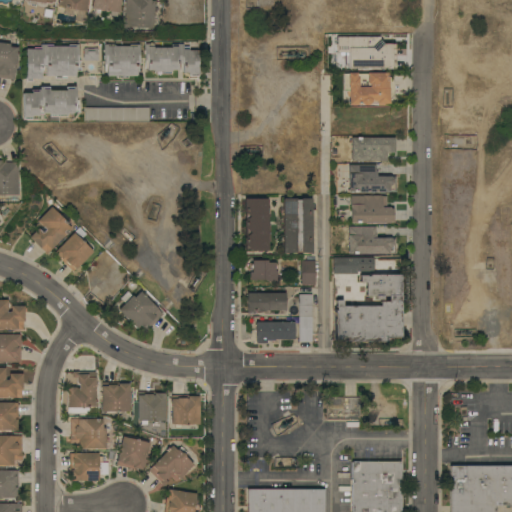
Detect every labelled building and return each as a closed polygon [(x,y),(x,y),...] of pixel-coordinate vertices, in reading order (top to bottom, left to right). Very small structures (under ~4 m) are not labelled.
[(86,0),(85,11),(64,8),(64,7),(57,6),(58,0),(86,0)] [(91,0),(119,0),(118,13),(117,13),(117,18),(108,17),(109,12),(100,10),(99,14),(99,15),(94,14),(93,13),(94,9),(90,9),(91,0)] [(124,26),(125,0),(151,0),(151,1),(154,1),(153,28),(124,26)] [(379,36),(336,37),(336,53),(347,53),(348,68),(394,68),(394,44),(379,44),(379,36)] [(14,80),(0,77),(0,42),(10,44),(9,47),(18,48),(14,80)] [(107,64),(104,64),(104,44),(114,44),(114,46),(129,46),(129,45),(139,45),(139,64),(137,64),(137,76),(128,76),(128,78),(116,79),(116,76),(107,76),(107,64)] [(171,48),(171,44),(183,44),(183,47),(189,47),(189,50),(198,50),(198,77),(189,77),(189,73),(182,73),(182,64),(178,64),(178,70),(171,70),(171,74),(154,74),(154,71),(147,70),(147,61),(145,61),(145,44),(154,44),(154,48),(171,48)] [(33,49),(33,48),(41,48),(41,45),(53,45),(53,47),(68,47),(68,45),(78,45),(78,68),(80,68),(80,71),(75,71),(75,77),(66,77),(66,78),(55,78),(55,77),(45,77),(45,73),(41,73),(41,79),(32,79),(32,81),(25,81),(26,49),(33,49)] [(98,61),(83,61),(83,48),(87,48),(87,49),(94,49),(94,48),(98,48),(98,61)] [(349,97),(348,97),(347,96),(347,92),(342,92),(343,75),(348,75),(348,73),(357,73),(357,74),(367,74),(367,72),(388,73),(388,78),(390,77),(393,81),(394,85),(394,88),(394,92),(392,97),(390,101),(390,106),(378,106),(378,104),(374,104),(374,105),(352,106),(352,105),(349,105),(349,97)] [(22,93),(31,93),(31,92),(32,92),(32,91),(38,91),(38,90),(40,90),(40,87),(43,87),(49,87),(49,91),(66,91),(66,88),(73,88),(73,87),(76,87),(76,108),(78,108),(78,112),(73,112),(73,113),(66,113),(66,117),(49,117),(49,113),(43,113),(43,115),(38,115),(38,120),(22,119),(22,93)] [(148,107),(148,122),(83,122),(83,108),(148,107)] [(394,138),(394,153),(386,153),(386,161),(351,161),(351,138),(394,138)] [(18,162),(18,195),(0,195),(0,160),(5,160),(5,162),(18,162)] [(375,165),(375,171),(376,171),(376,176),(395,176),(395,193),(387,193),(387,192),(348,192),(348,165),(375,165)] [(350,196),(362,196),(362,195),(380,195),(380,196),(386,196),(386,208),(389,208),(394,208),(393,223),(388,223),(350,223),(350,196)] [(268,251),(244,251),(244,199),(268,199),(268,251)] [(311,254),(282,254),(282,200),(299,200),(299,199),(311,199),(311,254)] [(51,207),(61,216),(62,215),(63,215),(68,219),(68,221),(66,224),(71,229),(51,248),(51,249),(46,254),(40,248),(40,249),(29,237),(38,228),(41,231),(43,231),(45,230),(37,221),(51,207)] [(375,227),(375,233),(376,233),(376,238),(395,238),(395,254),(386,254),(348,254),(348,227),(375,227)] [(92,252),(72,272),(59,259),(60,258),(55,252),(74,233),(92,252)] [(373,258),(373,272),(356,272),(356,274),(332,274),(332,258),(373,258)] [(249,272),(250,272),(250,264),(252,264),(251,261),(266,260),(266,263),(274,263),(276,263),(276,271),(276,282),(266,282),(266,280),(249,280),(249,272)] [(314,261),(314,285),(301,286),(300,261),(314,261)] [(399,337),(383,337),(383,341),(334,341),(334,311),(335,311),(335,301),(341,301),(342,306),(379,306),(379,302),(387,302),(387,297),(382,297),(382,300),(374,300),(374,296),(364,296),(364,283),(359,283),(359,276),(366,276),(368,276),(368,275),(399,275),(399,337)] [(162,314),(149,328),(146,324),(143,328),(140,325),(136,329),(117,310),(124,303),(120,299),(128,291),(134,298),(140,292),(162,314)] [(285,293),(285,311),(265,311),(265,312),(257,312),(257,315),(248,315),(248,312),(246,312),(246,293),(285,293)] [(311,342),(298,342),(298,295),(312,295),(311,342)] [(0,300),(8,300),(8,310),(11,310),(10,306),(24,306),(24,322),(23,322),(23,330),(0,330),(0,300)] [(293,322),(293,339),(274,340),(274,341),(266,341),(266,344),(255,344),(255,322),(293,322)] [(0,335),(19,335),(19,343),(20,343),(20,362),(0,362),(0,335)] [(0,368),(5,368),(5,377),(9,377),(9,374),(22,374),(22,390),(21,390),(21,398),(0,398),(0,368)] [(95,372),(95,407),(88,407),(88,408),(86,408),(86,414),(67,414),(67,408),(66,408),(66,388),(75,388),(75,389),(78,389),(78,385),(76,383),(76,378),(72,378),(72,372),(95,372)] [(101,383),(121,383),(121,384),(129,384),(129,412),(117,412),(117,414),(105,414),(105,412),(101,412),(101,383)] [(164,421),(153,421),(153,422),(149,422),(149,421),(146,421),(146,425),(141,425),(141,421),(137,421),(137,395),(137,392),(157,392),(157,393),(165,393),(164,421)] [(198,425),(191,425),(186,425),(180,425),(180,429),(174,429),(174,425),(170,425),(170,399),(171,399),(171,396),(191,396),(198,396),(198,425)] [(0,431),(0,403),(14,403),(17,403),(17,422),(16,422),(17,431),(0,431)] [(78,449),(78,444),(69,444),(69,419),(102,419),(102,428),(105,428),(105,436),(107,436),(107,444),(105,444),(105,449),(78,449)] [(0,436),(21,436),(21,461),(13,461),(13,466),(0,466),(0,436)] [(149,443),(143,471),(135,469),(134,469),(116,465),(117,462),(116,462),(122,437),(149,443)] [(179,479),(173,474),(173,473),(171,470),(168,473),(169,476),(165,480),(168,482),(164,486),(160,483),(160,482),(148,471),(172,446),(177,451),(179,448),(181,448),(186,453),(186,454),(185,455),(186,456),(185,457),(193,465),(179,479)] [(70,481),(70,473),(69,473),(69,454),(72,454),(72,453),(98,453),(98,457),(102,457),(102,458),(105,458),(105,461),(102,461),(102,463),(108,463),(108,475),(98,475),(98,481),(70,481)] [(351,511),(351,462),(400,462),(400,511),(351,511)] [(448,511),(449,466),(511,466),(511,506),(496,506),(496,511),(448,511)] [(0,470),(17,471),(17,490),(16,490),(16,499),(0,498),(0,470)] [(162,511),(166,496),(167,497),(168,489),(196,494),(193,511),(162,511)] [(323,489),(323,511),(246,511),(246,504),(245,504),(245,490),(323,489)] [(0,511),(13,511),(13,503),(0,503),(0,511)]
